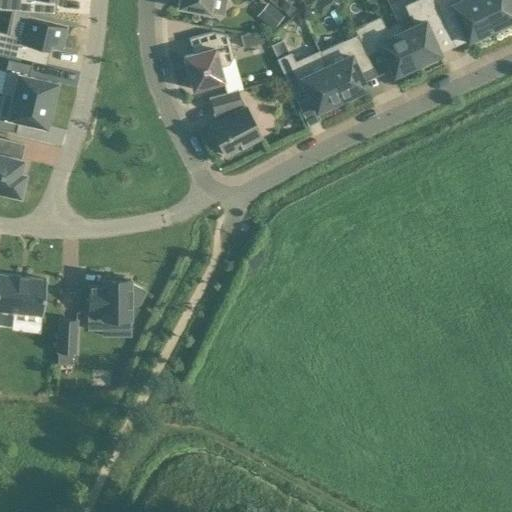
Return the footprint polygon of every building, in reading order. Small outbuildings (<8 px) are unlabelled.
[(0,0),(0,8),(55,12),(55,0),(0,0)] [(179,0),(179,5),(210,11),(224,13),(225,0),(179,0)] [(440,52),(440,51),(428,26),(442,19),(433,0),(412,0),(404,4),(414,25),(402,30),(398,21),(397,21),(417,63),(422,61),(424,64),(436,59),(434,55),(440,52)] [(444,23),(456,17),(467,40),(473,37),(475,41),(488,35),(486,31),(492,28),(479,0),(433,0),(442,19),(444,23)] [(479,0),(492,28),(498,25),(500,29),(511,23),(511,19),(511,4),(510,0),(479,0)] [(289,15),(294,9),(284,1),(279,7),(289,15)] [(274,6),(263,20),(273,28),(284,15),(274,6)] [(4,12),(0,29),(0,31),(24,38),(20,57),(61,66),(65,47),(54,44),(58,24),(4,12)] [(367,54),(381,48),(393,74),(399,71),(401,75),(413,69),(411,66),(417,63),(397,21),(386,27),(380,15),(355,27),(367,54)] [(373,67),(367,54),(355,27),(354,27),(357,34),(319,51),(341,98),(345,96),(347,99),(360,93),(359,90),(366,86),(360,73),(373,67)] [(229,64),(234,55),(228,34),(212,31),(189,37),(193,52),(184,55),(193,88),(224,80),(220,66),(229,64)] [(262,35),(247,32),(240,34),(243,46),(263,40),(262,35)] [(301,110),(302,109),(298,101),(310,96),(316,110),(324,106),(325,109),(338,103),(337,100),(341,98),(319,51),(296,62),(291,51),(289,52),(283,38),(271,44),(278,57),(277,58),(301,110)] [(18,73),(13,95),(51,104),(57,82),(18,73)] [(210,96),(214,112),(218,110),(222,118),(210,124),(225,154),(261,135),(246,106),(241,108),(239,104),(241,104),(237,88),(210,96)] [(13,95),(8,117),(46,127),(51,104),(13,95)] [(0,190),(19,195),(25,173),(19,172),(23,159),(21,159),(3,154),(7,138),(0,136),(0,190)] [(46,278),(0,272),(0,308),(42,314),(46,278)] [(130,283),(130,278),(126,278),(126,276),(115,276),(115,278),(109,278),(102,278),(102,284),(88,284),(88,312),(102,312),(102,318),(130,318),(130,302),(137,302),(137,303),(138,303),(145,289),(144,289),(130,282),(130,283)] [(75,319),(59,318),(58,350),(74,351),(75,319)]
